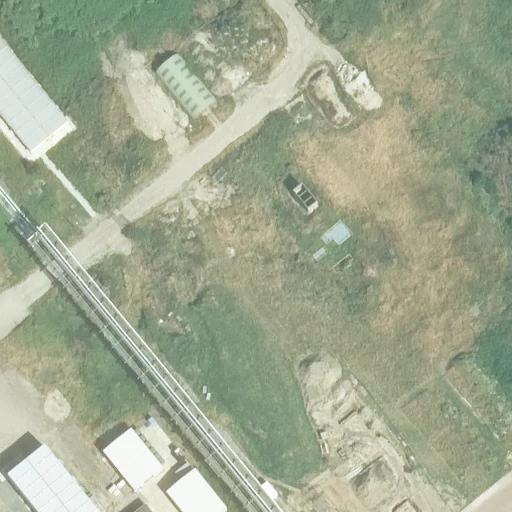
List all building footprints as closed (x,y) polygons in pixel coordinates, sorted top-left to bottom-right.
[(179,56),(155,75),(193,122),(217,103),(179,56)] [(468,464),(360,318),(337,335),(445,481),(468,464)] [(167,463),(182,452),(156,418),(141,429),(167,463)] [(103,456),(136,496),(165,473),(132,432),(103,456)] [(94,511),(46,451),(9,480),(33,511),(94,511)] [(227,511),(196,472),(166,496),(178,511),(227,511)]
